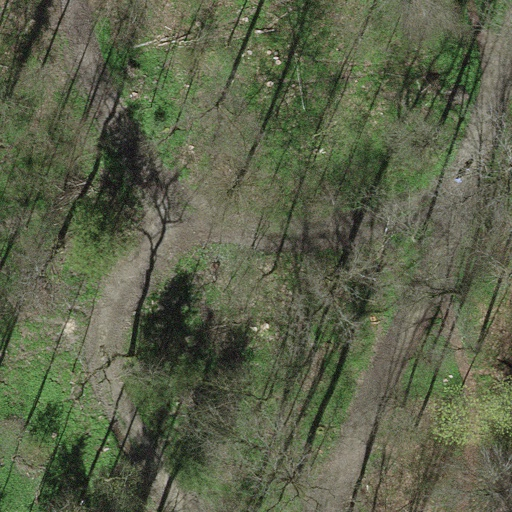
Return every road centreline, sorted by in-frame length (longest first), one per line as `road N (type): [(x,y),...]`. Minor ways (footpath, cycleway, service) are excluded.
road 1 (track): [(106,0),(168,178),(212,511)]
road 2 (track): [(321,511),(511,134)]
